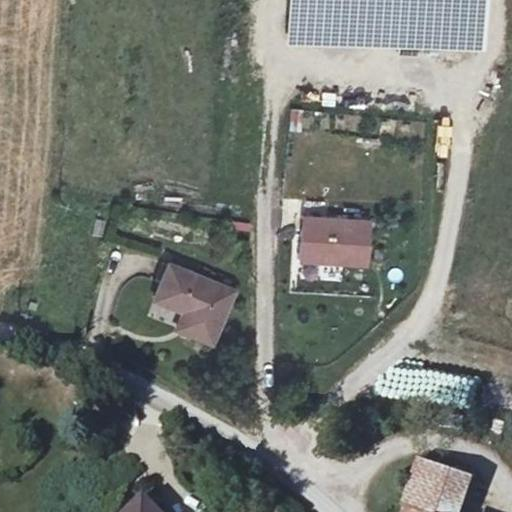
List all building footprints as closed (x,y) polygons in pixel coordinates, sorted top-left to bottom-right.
[(480,47),(481,0),(293,0),(293,42),(480,47)] [(294,211),(295,263),(366,262),(366,210),(294,211)] [(210,341),(230,288),(166,262),(152,298),(188,312),(181,330),(210,341)] [(408,507),(422,511),(461,511),(475,482),(426,459),(408,507)] [(169,511),(153,494),(133,511),(169,511)]
